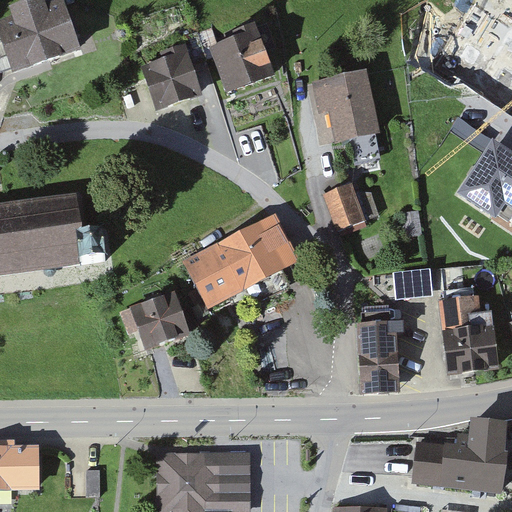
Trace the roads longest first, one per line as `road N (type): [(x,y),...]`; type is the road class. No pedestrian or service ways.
road 1 (residential): [(339,420),(336,268),(253,187),(159,135),(124,129),(0,142)]
road 2 (secondary): [(0,423),(339,420)]
road 3 (secondary): [(339,420),(511,402)]
